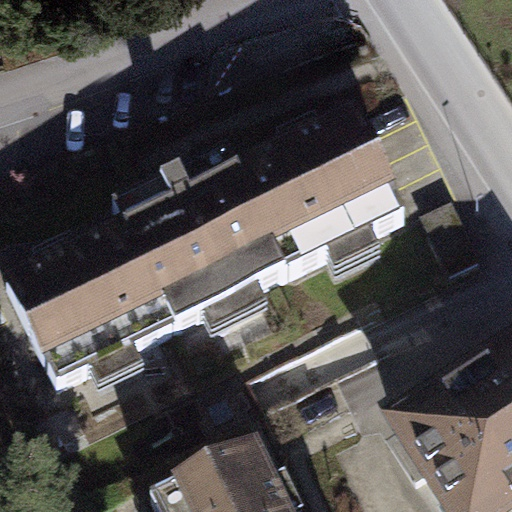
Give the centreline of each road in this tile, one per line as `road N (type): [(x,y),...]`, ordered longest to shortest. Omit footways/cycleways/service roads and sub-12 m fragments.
road 1 (unknown): [(511,283),(219,467),(205,478),(194,511)]
road 2 (residential): [(0,106),(283,0)]
road 3 (residential): [(511,170),(405,0)]
